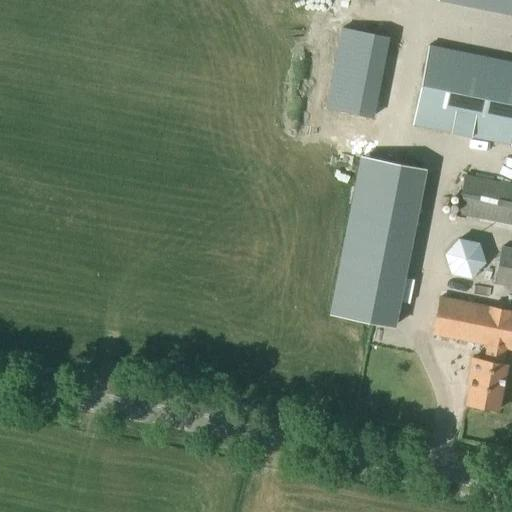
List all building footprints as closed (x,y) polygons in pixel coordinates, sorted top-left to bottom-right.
[(511,0),(439,0),(511,14),(511,0)] [(388,42),(341,32),(326,111),(373,120),(388,42)] [(511,65),(428,49),(412,127),(511,147),(511,65)] [(417,170),(360,159),(330,314),(387,326),(417,170)] [(456,215),(511,226),(511,185),(464,176),(456,215)] [(511,248),(501,247),(494,285),(511,288),(511,248)] [(468,376),(471,377),(465,405),(497,412),(506,365),(503,364),(505,351),(511,352),(511,311),(439,297),(432,336),(486,346),(484,361),(471,358),(468,376)]
